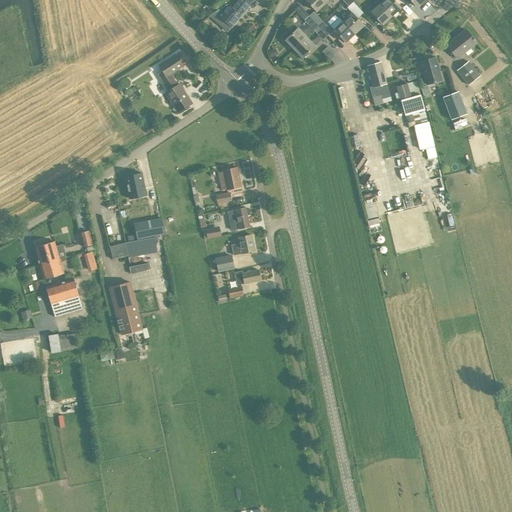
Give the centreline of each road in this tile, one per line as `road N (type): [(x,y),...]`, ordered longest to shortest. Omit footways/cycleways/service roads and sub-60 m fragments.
road 1 (tertiary): [(353,511),(280,163),(270,134),(233,84)]
road 2 (unclassified): [(0,239),(233,84)]
road 3 (residential): [(254,61),(284,80),(318,75),(403,40),(455,0)]
